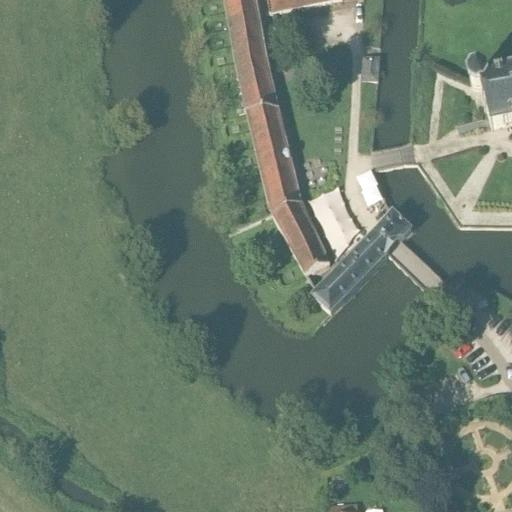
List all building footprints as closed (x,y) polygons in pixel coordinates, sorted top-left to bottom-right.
[(301,207),(267,66),(254,0),(223,0),(236,69),(271,217),(306,280),(330,269),(301,207)] [(266,0),(270,18),(354,0),(266,0)] [(377,83),(379,61),(364,60),(362,82),(377,83)] [(471,79),(470,82),(470,84),(470,86),(471,87),(471,88),(472,90),(473,91),(475,92),(476,92),(478,93),(479,93),(481,93),(491,132),(511,127),(511,75),(488,81),(487,80),(486,78),(485,77),(484,76),(482,75),(481,75),(479,75),(478,75),(476,75),(475,76),(473,77),(472,78),(471,79)] [(379,232),(313,300),(330,317),(395,250),(411,232),(393,215),(379,232)]
